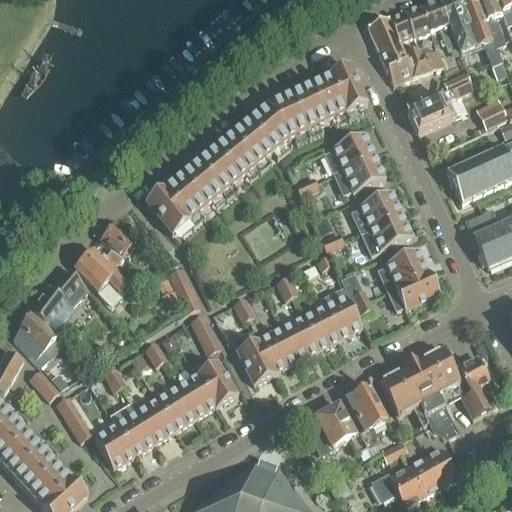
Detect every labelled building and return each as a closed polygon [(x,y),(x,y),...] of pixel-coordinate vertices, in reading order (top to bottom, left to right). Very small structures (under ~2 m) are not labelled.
[(452,0),(438,6),(455,54),(459,61),(482,51),(490,73),(495,86),(506,81),(501,69),(494,54),(495,54),(473,0),(452,0)] [(473,0),(495,54),(504,51),(499,38),(494,24),(502,21),(493,0),(473,0)] [(511,2),(511,0),(493,0),(502,21),(507,34),(511,31),(511,2)] [(455,54),(438,6),(418,14),(428,39),(438,35),(447,57),(455,54)] [(386,25),(396,46),(398,51),(398,50),(428,39),(418,14),(387,25),(386,25)] [(366,34),(376,55),(396,46),(386,25),(366,34)] [(376,55),(386,76),(406,68),(402,60),(404,60),(398,50),(398,51),(396,46),(376,55)] [(406,68),(386,76),(393,92),(411,84),(431,77),(443,72),(436,56),(428,58),(426,55),(418,57),(417,54),(404,60),(402,60),(406,68)] [(267,112),(198,168),(164,196),(163,195),(144,210),(171,243),(190,228),(189,227),(272,160),(276,165),(277,166),(278,165),(277,165),(290,155),(291,154),(290,153),(290,154),(287,148),(288,147),(367,112),(349,73),(327,83),(327,84),(267,112)] [(440,101),(406,116),(405,117),(416,141),(451,125),(454,123),(447,108),(471,96),(467,88),(469,88),(465,78),(442,89),(446,98),(440,101)] [(497,105),(475,116),(484,137),(506,126),(507,126),(508,129),(511,127),(511,112),(502,116),(497,105)] [(511,127),(508,129),(498,133),(503,146),(511,142),(511,127)] [(324,161),(333,181),(374,162),(364,140),(331,155),(333,157),(324,161)] [(511,147),(446,177),(460,209),(511,185),(511,147)] [(385,186),(374,162),(333,181),(343,202),(351,198),(352,201),(385,186)] [(303,189),(308,200),(318,196),(313,184),(303,189)] [(295,192),(300,204),(308,200),(303,189),(295,192)] [(351,220),(360,239),(401,221),(391,198),(358,213),(359,216),(351,220)] [(465,228),(476,253),(486,276),(511,264),(511,224),(498,231),(491,216),(465,228)] [(401,221),(360,239),(360,240),(371,263),(379,259),(412,244),(401,221)] [(100,249),(94,255),(104,264),(114,274),(120,267),(137,247),(144,240),(131,229),(125,236),(119,232),(115,228),(98,248),(100,249)] [(328,245),(334,256),(344,252),(339,240),(328,245)] [(320,248),(325,260),(334,256),(328,245),(320,248)] [(74,274),(98,299),(108,289),(120,301),(128,293),(93,256),(74,274)] [(377,278),(387,298),(429,278),(428,277),(427,278),(417,256),(385,271),(386,274),(377,278)] [(328,263),(327,263),(317,269),(321,278),(332,272),(328,263)] [(168,280),(186,320),(186,321),(200,315),(181,274),(168,280)] [(48,294),(31,318),(48,334),(49,332),(57,339),(73,318),(72,314),(77,308),(89,297),(71,278),(68,275),(51,295),(48,294)] [(439,301),(429,278),(387,298),(396,318),(403,314),(404,317),(439,301)] [(354,280),(340,286),(349,304),(346,305),(351,314),(356,312),(367,307),(362,297),(354,280)] [(165,283),(155,289),(162,301),(172,295),(165,283)] [(282,286),(291,304),(296,301),(287,283),(282,286)] [(285,307),(291,304),(282,286),(276,289),(285,307)] [(341,296),(319,307),(323,315),(339,347),(362,336),(355,323),(351,314),(346,305),(341,296)] [(239,308),(248,326),(254,323),(245,305),(239,308)] [(356,312),(351,314),(355,323),(360,321),(371,315),(367,307),(356,312)] [(242,329),(248,326),(239,308),(233,311),(242,329)] [(323,315),(301,326),(318,358),(339,347),(323,315)] [(31,318),(14,347),(38,371),(40,374),(48,366),(49,367),(65,350),(48,334),(31,318)] [(207,362),(220,355),(203,321),(190,328),(207,362)] [(301,326),(280,336),(296,369),(318,358),(301,326)] [(259,345),(258,346),(275,381),(277,380),(276,379),(296,369),(280,336),(260,347),(259,345)] [(253,337),(231,349),(236,358),(253,392),(275,381),(258,346),(253,337)] [(170,340),(160,347),(165,354),(173,356),(178,353),(170,340)] [(150,353),(160,370),(166,367),(156,349),(150,353)] [(474,353),(480,364),(488,359),(482,349),(474,353)] [(155,373),(160,370),(150,353),(145,356),(155,373)] [(399,377),(427,431),(431,439),(447,447),(458,441),(441,410),(463,398),(441,356),(436,359),(435,357),(399,377)] [(7,357),(0,370),(0,399),(2,401),(22,365),(7,357)] [(138,360),(129,366),(135,374),(144,369),(138,360)] [(460,407),(468,422),(472,427),(493,415),(482,396),(490,392),(475,364),(454,375),(469,402),(460,407)] [(196,381),(216,414),(237,401),(217,368),(196,381)] [(109,378),(120,395),(125,392),(115,375),(109,378)] [(29,385),(34,391),(45,382),(40,376),(29,385)] [(421,434),(427,431),(399,377),(383,385),(383,387),(378,390),(397,425),(412,417),(421,434)] [(114,398),(120,395),(109,378),(104,381),(114,398)] [(57,381),(50,387),(54,393),(59,398),(67,393),(57,381)] [(176,395),(195,425),(214,414),(215,415),(216,414),(196,381),(194,382),(195,383),(176,395)] [(45,382),(34,391),(39,397),(50,387),(45,382)] [(50,387),(39,397),(43,402),(54,393),(50,387)] [(54,393),(43,402),(48,408),(59,398),(54,393)] [(156,408),(175,438),(195,425),(176,395),(156,408)] [(362,441),(359,443),(366,457),(375,452),(368,439),(386,429),(369,396),(346,408),(357,428),(356,429),(362,441)] [(56,411),(60,417),(72,410),(68,403),(56,411)] [(135,420),(154,451),(175,438),(156,408),(135,420)] [(72,410),(60,417),(64,424),(76,416),(72,410)] [(0,434),(12,424),(0,411),(0,434)] [(357,462),(366,457),(359,443),(355,445),(338,413),(315,425),(321,437),(310,443),(321,463),(332,457),(332,458),(350,448),(357,462)] [(76,416),(64,424),(67,430),(80,422),(76,416)] [(115,433),(134,464),(154,451),(135,420),(115,433)] [(80,422),(67,430),(71,436),(84,428),(80,422)] [(12,424),(0,434),(0,464),(27,440),(12,424)] [(84,428),(71,436),(75,442),(88,434),(84,428)] [(113,477),(134,464),(115,433),(93,446),(113,477)] [(88,434),(75,442),(80,449),(92,442),(88,434)] [(27,440),(0,464),(0,470),(10,481),(12,483),(41,456),(27,440)] [(456,464),(465,481),(500,462),(490,443),(478,449),(479,451),(456,463),(456,464)] [(400,447),(387,454),(393,465),(406,458),(400,447)] [(387,454),(378,460),(383,470),(393,465),(387,454)] [(41,456),(12,483),(13,484),(25,497),(27,499),(56,472),(41,456)] [(435,475),(434,475),(444,493),(461,484),(447,459),(443,461),(441,457),(429,464),(435,475)] [(429,464),(405,477),(421,506),(444,493),(434,475),(435,475),(429,464)] [(307,511),(279,475),(255,467),(195,511),(307,511)] [(56,472),(27,499),(28,500),(38,511),(44,511),(72,487),(71,486),(70,487),(56,472)] [(390,481),(371,491),(381,509),(396,501),(401,511),(409,511),(421,506),(405,477),(399,480),(397,477),(390,481)] [(72,487),(44,511),(77,511),(87,503),(72,487)]
